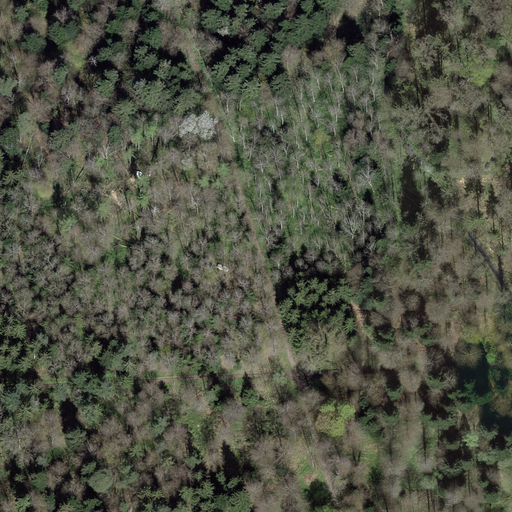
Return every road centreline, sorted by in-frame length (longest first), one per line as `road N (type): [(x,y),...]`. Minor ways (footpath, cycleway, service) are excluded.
road 1 (track): [(294,375),(217,121),(163,0)]
road 2 (track): [(0,389),(294,375)]
road 3 (track): [(511,366),(294,375)]
road 4 (track): [(294,375),(338,511)]
